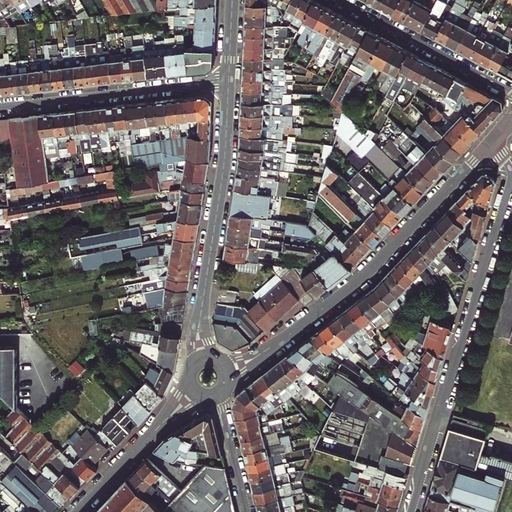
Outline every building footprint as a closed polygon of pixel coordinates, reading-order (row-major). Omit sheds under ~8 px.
[(27,23),(20,12),(13,0),(0,0),(0,8),(10,25),(16,25),(27,23)] [(38,22),(41,22),(27,0),(13,0),(20,12),(27,9),(35,22),(38,22)] [(55,20),(45,4),(42,0),(27,0),(41,22),(49,21),(55,20)] [(199,6),(216,3),(216,0),(103,0),(112,14),(135,12),(164,9),(179,8),(191,7),(199,6)] [(269,0),(267,5),(276,6),(279,0),(284,0),(282,5),(282,8),(281,10),(285,15),(292,0),(269,0)] [(291,24),(303,0),(292,0),(285,15),(290,18),(288,22),(291,24)] [(303,0),(291,24),(299,28),(315,1),(313,0),(303,0)] [(380,0),(376,7),(392,15),(399,0),(380,0)] [(403,21),(414,0),(399,0),(392,15),(403,21)] [(414,0),(403,21),(421,30),(437,0),(414,0)] [(437,0),(421,30),(435,38),(452,5),(447,2),(447,0),(437,0)] [(304,48),(310,37),(326,7),(315,1),(299,28),(298,31),(303,34),(297,45),(304,48)] [(179,15),(216,17),(216,3),(199,6),(191,7),(179,8),(179,15)] [(452,5),(435,38),(445,43),(456,23),(461,13),(463,9),(453,3),(452,5)] [(247,14),(284,16),(285,15),(281,10),(277,6),(276,6),(267,5),(247,4),(247,14)] [(445,43),(455,49),(466,29),(472,19),(477,9),(473,6),(467,16),(465,15),(460,26),(456,23),(445,43)] [(326,7),(310,37),(314,40),(308,51),(315,55),(320,43),(337,13),(326,7)] [(6,26),(10,25),(0,8),(0,19),(4,26),(6,26)] [(81,18),(90,17),(86,10),(77,15),(79,18),(81,18)] [(466,54),(476,34),(482,24),(487,14),(483,12),(478,22),(476,21),(470,31),(466,29),(455,49),(466,54)] [(348,19),(337,13),(320,43),(325,46),(319,57),(321,58),(318,62),(323,65),(332,49),(348,19)] [(465,15),(461,13),(456,23),(460,26),(465,15)] [(246,24),(273,26),(273,21),(282,21),(282,20),(284,16),(247,14),(246,24)] [(185,26),(215,27),(216,17),(179,15),(169,15),(168,29),(174,28),(174,25),(185,26)] [(476,60),(492,29),(497,21),(491,18),(486,27),(481,37),(476,34),(466,54),(476,60)] [(359,25),(348,19),(332,49),(336,51),(329,63),(337,67),(342,58),(345,51),(359,25)] [(472,19),(466,29),(470,31),(476,21),(472,19)] [(504,32),(508,24),(500,20),(496,28),(504,32)] [(282,26),(273,26),(246,24),(246,35),(274,37),(275,32),(287,33),(290,33),(290,27),(282,26)] [(482,24),(476,34),(481,37),(486,27),(482,24)] [(8,43),(18,42),(16,25),(10,25),(6,26),(7,34),(8,43)] [(346,64),(351,67),(371,31),(359,25),(345,51),(351,54),(347,61),(346,64)] [(187,47),(214,48),(215,27),(185,26),(185,29),(183,29),(185,41),(186,47),(187,47)] [(486,65),(502,35),(492,29),(476,60),(486,65)] [(147,77),(157,75),(153,39),(152,31),(147,32),(149,45),(143,46),(147,77)] [(344,112),(362,79),(384,38),(371,31),(351,67),(336,96),(333,101),(338,106),(344,112)] [(504,57),(510,46),(511,42),(511,32),(510,31),(507,37),(502,35),(486,65),(497,71),(501,62),(504,57)] [(274,37),(246,35),(245,46),(274,48),(289,48),(294,38),(287,38),(274,37)] [(169,74),(179,73),(175,42),(174,37),(172,38),(173,42),(165,43),(169,74)] [(384,38),(362,79),(367,82),(371,75),(372,75),(378,65),(384,68),(397,44),(384,38)] [(157,75),(169,74),(165,43),(157,44),(156,39),(153,39),(157,75)] [(89,84),(101,82),(96,42),(96,41),(84,42),(84,45),(89,84)] [(101,82),(112,81),(109,55),(109,51),(102,52),(101,41),(96,42),(101,82)] [(179,73),(190,72),(187,47),(186,47),(185,41),(175,42),(179,73)] [(55,88),(66,87),(64,67),(59,68),(58,56),(56,44),(51,44),(52,47),(50,48),(55,88)] [(136,78),(147,77),(143,46),(143,44),(132,46),(132,47),(136,78)] [(390,89),(410,52),(397,44),(384,68),(391,72),(386,80),(381,89),(388,93),(390,89)] [(78,85),(89,84),(84,45),(74,46),(75,46),(76,57),(74,57),(78,85)] [(66,87),(78,85),(74,57),(76,57),(75,46),(69,47),(70,55),(62,56),(64,67),(66,87)] [(244,57),(285,59),(285,56),(289,48),(274,48),(245,46),(244,57)] [(124,79),(136,78),(132,47),(129,48),(129,53),(121,54),(124,79)] [(209,69),(214,64),(214,56),(214,48),(187,47),(190,72),(209,69)] [(43,89),(55,88),(50,48),(45,48),(46,57),(42,58),(39,58),(39,61),(43,89)] [(112,81),(124,79),(121,54),(121,51),(116,52),(116,55),(109,55),(112,81)] [(351,54),(345,51),(342,58),(347,61),(351,54)] [(419,56),(410,52),(390,89),(388,93),(385,98),(394,103),(396,100),(404,85),(407,79),(410,74),(419,56)] [(0,94),(8,93),(5,62),(4,61),(9,60),(8,53),(4,53),(4,57),(0,57),(0,94)] [(419,56),(410,74),(407,79),(412,81),(414,77),(415,77),(424,59),(419,56)] [(284,61),(285,59),(244,57),(244,68),(273,69),(273,64),(284,64),(284,61)] [(20,92),(31,91),(28,63),(29,63),(29,59),(20,61),(17,61),(20,92)] [(31,91),(43,89),(39,61),(32,62),(32,59),(29,59),(29,63),(28,63),(31,91)] [(422,81),(423,79),(432,63),(424,59),(415,77),(413,82),(412,81),(407,79),(404,85),(413,90),(416,91),(419,86),(422,81)] [(8,93),(20,92),(17,61),(5,62),(8,93)] [(511,78),(511,68),(501,62),(497,71),(511,78)] [(431,92),(432,88),(443,69),(432,63),(423,79),(422,81),(419,86),(431,92)] [(273,69),(244,68),(243,79),(272,81),(272,76),(285,76),(286,74),(294,74),(294,70),(284,70),(273,69)] [(391,72),(384,68),(380,76),(386,80),(391,72)] [(441,94),(442,94),(443,93),(443,92),(453,74),(443,69),(432,88),(431,92),(438,95),(439,95),(440,95),(441,94)] [(446,96),(457,76),(453,74),(443,92),(443,93),(442,94),(446,96)] [(446,96),(456,105),(468,82),(457,76),(446,96)] [(272,81),(243,79),(243,89),(272,91),(272,86),(283,86),(284,86),(284,85),(284,81),(272,81)] [(468,82),(456,105),(459,109),(464,105),(476,117),(481,112),(491,122),(504,108),(503,101),(468,82)] [(323,92),(327,95),(333,101),(336,96),(326,86),(323,92)] [(243,89),(242,102),(271,103),(281,103),(288,104),(293,104),(293,94),(286,93),(283,93),(283,91),(272,91),(243,89)] [(199,118),(200,119),(211,119),(212,100),(206,94),(196,96),(199,118)] [(196,96),(186,97),(189,119),(196,118),(199,118),(196,96)] [(186,97),(176,98),(179,126),(189,125),(189,119),(186,97)] [(179,126),(176,98),(166,99),(169,129),(170,134),(170,138),(176,137),(176,129),(179,128),(179,126)] [(166,99),(156,100),(160,130),(169,129),(166,99)] [(160,130),(156,100),(146,102),(151,141),(155,140),(154,131),(160,130)] [(151,141),(146,102),(136,103),(140,133),(141,138),(141,142),(151,141)] [(271,103),(242,102),(242,113),(271,115),(281,115),(288,116),(295,116),(296,104),(293,104),(288,104),(281,103),(271,103)] [(140,133),(136,103),(126,104),(130,133),(130,134),(140,133)] [(126,104),(115,106),(118,135),(123,134),(130,133),(126,104)] [(464,105),(459,109),(464,114),(483,131),(491,122),(481,112),(476,117),(464,105)] [(115,106),(105,107),(110,141),(119,140),(119,137),(118,135),(115,106)] [(338,106),(337,106),(336,118),(342,119),(344,112),(338,106)] [(105,107),(96,108),(100,137),(100,141),(101,147),(110,146),(110,141),(105,107)] [(435,107),(427,116),(463,151),(472,142),(453,125),(435,107)] [(96,108),(87,109),(90,138),(100,137),(96,108)] [(90,138),(87,109),(76,110),(80,140),(82,151),(87,151),(86,139),(90,138)] [(80,140),(76,110),(64,112),(68,141),(65,141),(66,150),(69,150),(69,153),(76,152),(75,140),(80,140)] [(68,141),(64,112),(52,113),(56,143),(62,142),(63,144),(61,144),(63,155),(69,154),(69,153),(69,150),(66,150),(65,141),(68,141)] [(371,161),(391,181),(393,183),(414,203),(415,202),(427,190),(396,161),(395,160),(385,150),(382,148),(376,142),(374,140),(367,133),(355,122),(344,112),(342,119),(339,129),(338,130),(356,147),(345,158),(352,164),(360,172),(371,161)] [(52,113),(0,119),(0,142),(13,141),(18,186),(23,185),(42,182),(48,181),(49,181),(45,157),(58,155),(56,143),(52,113)] [(242,113),(241,124),(270,126),(270,121),(288,122),(288,116),(281,115),(271,115),(242,113)] [(464,114),(453,125),(472,142),(483,131),(464,114)] [(463,151),(427,116),(420,123),(422,125),(411,136),(412,137),(415,139),(420,134),(422,136),(425,133),(427,135),(436,144),(454,161),(463,151)] [(200,128),(197,128),(190,128),(190,135),(192,135),(210,138),(211,119),(200,119),(200,126),(200,128)] [(241,135),(271,138),(272,131),(282,132),(295,133),(296,127),(270,126),(241,124),(241,135)] [(396,131),(407,142),(415,149),(411,153),(409,155),(411,157),(417,163),(435,181),(446,169),(415,139),(412,137),(411,136),(401,126),(396,131)] [(272,131),(271,138),(278,139),(281,139),(282,132),(272,131)] [(420,134),(415,139),(446,169),(454,161),(436,144),(432,148),(421,137),(422,136),(420,134)] [(134,166),(160,162),(187,157),(209,160),(210,138),(192,135),(190,135),(180,136),(176,137),(170,138),(161,139),(155,140),(151,141),(141,142),(131,144),(134,166)] [(241,136),(240,147),(282,152),(286,153),(286,152),(287,149),(277,148),(278,141),(278,139),(271,138),(241,135),(241,136)] [(395,160),(400,155),(403,152),(404,150),(392,138),(382,148),(385,150),(395,160)] [(333,147),(325,145),(323,158),(330,158),(333,147)] [(296,153),(286,152),(286,153),(285,162),(295,163),(296,153)] [(435,181),(417,163),(411,157),(407,161),(400,155),(395,160),(396,161),(427,190),(435,181)] [(281,160),(278,159),(277,163),(263,160),(263,158),(240,156),(239,163),(279,170),(281,160)] [(187,157),(160,162),(161,170),(146,173),(147,182),(129,185),(129,189),(117,191),(119,199),(144,194),(159,191),(158,187),(158,186),(157,181),(171,178),(177,177),(183,176),(206,180),(209,160),(187,157)] [(295,163),(285,162),(283,170),(293,172),(295,163)] [(327,168),(324,177),(324,178),(330,184),(340,173),(329,162),(327,168)] [(274,180),(277,180),(279,170),(239,163),(238,174),(266,178),(266,177),(274,178),(274,180)] [(117,191),(113,170),(104,171),(95,173),(96,179),(100,178),(100,175),(106,174),(109,189),(98,191),(100,202),(114,200),(119,199),(117,191)] [(404,214),(381,192),(379,190),(360,172),(350,183),(355,187),(394,224),(404,214)] [(77,176),(79,183),(94,180),(94,179),(96,179),(95,173),(85,175),(77,176)] [(238,174),(235,188),(271,194),(275,194),(277,183),(277,180),(274,180),(274,178),(266,177),(266,178),(238,174)] [(458,200),(466,207),(477,195),(489,207),(497,182),(495,178),(487,174),(482,174),(458,200)] [(72,177),(61,179),(60,179),(61,186),(79,183),(77,176),(72,177)] [(175,188),(182,186),(183,186),(204,190),(206,180),(183,176),(177,177),(175,188)] [(319,195),(349,223),(357,231),(373,246),(383,235),(354,207),(342,196),(330,184),(324,178),(320,190),(319,195)] [(48,181),(42,182),(43,189),(61,186),(60,179),(49,181),(48,181)] [(393,183),(391,181),(389,183),(381,192),(404,214),(414,203),(393,183)] [(23,185),(24,192),(43,189),(42,182),(23,185)] [(345,185),(349,189),(342,196),(354,207),(383,235),(394,224),(355,187),(350,183),(349,182),(345,185)] [(7,192),(7,195),(24,192),(23,185),(18,186),(6,188),(7,192)] [(183,186),(182,186),(181,191),(168,193),(169,200),(180,198),(202,202),(204,190),(183,186)] [(235,188),(231,213),(268,219),(271,194),(235,188)] [(80,194),(82,205),(100,202),(98,191),(80,194)] [(63,197),(65,208),(82,205),(80,194),(63,197)] [(45,200),(47,211),(65,208),(63,197),(45,200)] [(148,223),(157,221),(177,217),(199,220),(202,202),(180,198),(179,208),(146,214),(148,223)] [(47,211),(45,200),(26,203),(28,215),(47,211)] [(468,229),(474,209),(466,207),(458,200),(448,210),(468,229)] [(28,215),(26,203),(8,206),(10,218),(28,215)] [(487,213),(474,209),(468,229),(472,233),(479,240),(487,213)] [(468,229),(448,210),(436,224),(460,246),(472,233),(468,229)] [(333,231),(313,212),(309,227),(317,234),(336,253),(352,268),(373,246),(357,231),(352,236),(346,230),(340,237),(333,231)] [(231,213),(229,223),(261,228),(262,224),(271,226),(272,220),(268,219),(231,213)] [(177,217),(157,221),(159,230),(176,227),(174,235),(196,239),(199,220),(177,217)] [(228,233),(269,239),(270,234),(261,232),(261,228),(229,223),(228,233)] [(318,255),(321,253),(315,246),(308,245),(308,242),(317,234),(309,227),(308,226),(288,223),(287,232),(285,242),(283,251),(285,251),(301,254),(306,255),(307,256),(310,255),(312,257),(316,253),(318,255)] [(69,238),(72,256),(133,243),(143,241),(140,224),(69,238)] [(460,246),(436,224),(427,233),(434,245),(439,253),(449,262),(455,267),(468,277),(473,259),(460,246)] [(228,233),(226,242),(258,247),(259,243),(268,244),(269,239),(228,233)] [(434,245),(427,233),(419,242),(438,274),(445,268),(451,272),(455,267),(449,262),(439,253),(434,245)] [(479,240),(472,233),(460,246),(473,259),(479,240)] [(196,239),(174,235),(143,241),(133,243),(136,258),(150,255),(150,254),(157,254),(167,254),(194,255),(196,239)] [(226,242),(224,258),(256,262),(257,256),(272,258),(272,256),(277,257),(279,250),(268,248),(258,247),(226,242)] [(419,242),(409,252),(423,269),(421,271),(425,280),(426,282),(429,287),(432,292),(437,290),(433,283),(437,281),(435,276),(438,274),(419,242)] [(423,269),(409,252),(400,261),(415,278),(412,281),(416,287),(425,280),(421,271),(423,269)] [(326,261),(321,253),(318,255),(311,261),(317,269),(330,285),(352,268),(336,253),(326,261)] [(141,264),(142,268),(169,262),(192,266),(194,255),(167,254),(157,254),(157,260),(141,264)] [(256,271),(257,263),(256,262),(224,258),(222,266),(256,271)] [(415,278),(400,261),(392,269),(406,287),(412,281),(415,278)] [(169,262),(142,268),(132,270),(133,276),(149,273),(150,274),(159,271),(161,276),(167,275),(190,278),(192,266),(169,262)] [(268,264),(279,276),(284,282),(298,298),(301,298),(310,290),(302,280),(293,268),(268,264)] [(330,285),(317,269),(302,280),(310,290),(315,297),(330,285)] [(403,291),(406,287),(392,269),(384,278),(398,295),(396,298),(402,308),(415,298),(413,295),(409,298),(403,291)] [(155,281),(156,288),(167,285),(188,289),(190,278),(167,275),(161,276),(139,281),(140,285),(141,285),(143,286),(149,285),(150,282),(155,281)] [(277,319),(301,298),(298,298),(284,282),(279,276),(256,295),(260,300),(277,319)] [(384,278),(376,287),(390,304),(388,306),(393,311),(394,312),(399,308),(394,300),(396,298),(398,295),(384,278)] [(0,280),(0,293),(2,293),(2,287),(10,287),(10,281),(0,280)] [(429,287),(426,282),(417,289),(420,294),(429,287)] [(132,311),(157,305),(172,302),(186,301),(188,289),(167,285),(156,288),(154,288),(156,295),(145,298),(146,304),(143,304),(143,303),(131,305),(132,311)] [(449,294),(444,285),(437,290),(432,292),(437,301),(449,294)] [(218,294),(235,297),(236,289),(219,286),(218,294)] [(390,304),(376,287),(367,294),(381,311),(379,312),(385,319),(393,311),(388,306),(390,304)] [(413,295),(406,287),(403,291),(409,298),(413,295)] [(234,304),(235,297),(218,294),(216,301),(234,304)] [(367,294),(357,301),(373,317),(371,319),(377,324),(379,322),(385,319),(379,312),(381,311),(367,294)] [(457,310),(449,294),(437,301),(442,311),(445,316),(457,310)] [(249,310),(265,329),(277,319),(260,300),(249,310)] [(172,302),(157,305),(161,323),(162,323),(183,322),(186,301),(172,302)] [(216,301),(213,322),(236,325),(250,342),(265,329),(249,310),(246,306),(234,304),(216,301)] [(367,322),(371,319),(373,317),(357,301),(348,309),(364,325),(362,326),(367,333),(373,328),(367,322)] [(367,341),(372,337),(367,333),(362,326),(364,325),(348,309),(339,316),(354,332),(353,333),(362,345),(367,341)] [(452,329),(445,316),(442,311),(438,323),(433,322),(428,337),(418,334),(416,341),(418,343),(444,356),(452,329)] [(358,348),(362,345),(353,333),(354,332),(339,316),(330,323),(345,339),(349,336),(358,348)] [(183,322),(162,323),(160,336),(131,331),(129,339),(141,341),(179,348),(183,322)] [(236,325),(213,322),(217,339),(234,348),(250,342),(236,325)] [(330,323),(319,331),(336,346),(334,348),(339,354),(342,353),(346,350),(340,343),(345,339),(330,323)] [(372,337),(374,335),(377,333),(373,328),(367,333),(372,337)] [(336,346),(319,331),(311,338),(333,357),(335,358),(339,354),(334,348),(336,346)] [(392,334),(388,337),(396,345),(399,349),(401,346),(392,334)] [(121,347),(123,343),(124,338),(114,336),(111,345),(121,347)] [(326,367),(328,365),(333,357),(311,338),(299,347),(308,355),(326,367)] [(179,348),(141,341),(140,352),(154,360),(175,372),(179,348)] [(404,348),(412,352),(440,367),(444,356),(418,343),(416,346),(408,341),(404,348)] [(0,390),(17,407),(17,345),(0,345),(0,390)] [(299,347),(289,354),(308,370),(314,373),(318,367),(328,374),(330,370),(332,370),(333,368),(328,365),(326,367),(308,355),(299,347)] [(389,350),(385,347),(378,352),(382,356),(389,350)] [(440,367),(412,352),(406,361),(411,364),(436,380),(440,367)] [(347,361),(349,358),(342,353),(339,354),(341,357),(347,361)] [(306,380),(314,373),(308,370),(289,354),(282,360),(302,386),(307,382),(306,380)] [(433,392),(436,380),(411,364),(406,361),(402,358),(397,366),(406,373),(429,389),(433,392)] [(164,395),(175,372),(154,360),(145,375),(148,377),(148,380),(149,380),(164,395)] [(302,386),(282,360),(272,367),(293,393),(297,390),(301,395),(303,397),(313,389),(307,382),(302,386)] [(293,393),(272,367),(264,374),(281,395),(284,400),(289,397),(293,393)] [(353,457),(404,473),(408,460),(412,462),(422,427),(386,403),(366,390),(360,386),(356,383),(337,371),(329,383),(335,387),(343,393),(334,408),(334,409),(365,418),(353,457)] [(366,377),(360,386),(366,390),(375,378),(369,373),(366,377)] [(277,397),(281,395),(264,374),(255,381),(276,406),(281,402),(277,397)] [(397,382),(389,377),(384,385),(393,392),(394,391),(399,384),(397,382)] [(163,396),(164,395),(149,380),(148,380),(141,387),(136,392),(140,396),(142,399),(143,400),(152,408),(163,396)] [(276,406),(255,381),(247,387),(260,404),(265,411),(268,409),(269,411),(271,414),(273,413),(277,418),(280,417),(285,416),(283,407),(279,410),(276,406)] [(399,384),(394,391),(410,403),(410,404),(426,415),(429,405),(399,384)] [(236,416),(258,411),(257,407),(260,404),(247,387),(237,395),(233,405),(236,416)] [(335,387),(325,402),(334,408),(343,393),(335,387)] [(305,398),(303,397),(301,395),(297,390),(293,393),(296,398),(300,402),(305,398)] [(123,406),(132,415),(139,422),(152,408),(143,400),(142,399),(140,396),(136,392),(123,406)] [(426,415),(410,404),(406,409),(405,406),(399,401),(398,403),(389,398),(386,403),(422,427),(426,415)] [(462,407),(456,405),(453,414),(459,416),(462,407)] [(124,424),(132,415),(123,406),(102,429),(118,444),(131,430),(124,424)] [(0,428),(26,454),(42,469),(48,463),(53,469),(48,474),(70,495),(71,497),(89,478),(62,452),(17,407),(0,423),(0,428)] [(269,411),(267,413),(258,414),(258,411),(236,416),(238,427),(268,420),(277,418),(273,413),(271,414),(269,411)] [(193,450),(198,451),(222,454),(213,416),(206,413),(177,430),(190,440),(194,442),(193,450)] [(453,414),(450,426),(485,437),(489,425),(459,416),(453,414)] [(238,427),(241,439),(274,431),(283,429),(282,421),(269,424),(268,420),(238,427)] [(441,455),(506,475),(511,477),(511,475),(511,458),(492,452),(491,454),(481,451),(485,437),(450,426),(441,455)] [(87,430),(73,444),(93,463),(107,449),(87,430)] [(164,438),(186,449),(190,440),(177,430),(164,438)] [(244,451),(281,442),(286,441),(284,434),(275,436),(274,431),(241,439),(244,451)] [(164,438),(154,449),(179,462),(185,463),(186,456),(197,457),(198,451),(193,450),(186,449),(164,438)] [(93,463),(73,444),(71,442),(62,452),(89,478),(98,468),(93,463)] [(284,452),(281,442),(244,451),(247,461),(279,453),(284,452)] [(0,477),(2,479),(17,463),(0,446),(0,477)] [(249,471),(271,466),(270,461),(280,459),(279,453),(247,461),(249,471)] [(63,502),(70,495),(48,474),(42,469),(26,454),(19,460),(20,460),(63,502)] [(451,497),(453,491),(479,499),(477,505),(477,508),(485,510),(490,511),(494,511),(506,475),(441,455),(429,494),(450,500),(451,497)] [(376,472),(375,476),(405,485),(408,474),(404,473),(353,457),(351,457),(349,463),(360,467),(376,472)] [(182,491),(146,458),(137,467),(173,500),(182,491)] [(54,511),(63,502),(20,460),(17,463),(2,479),(6,483),(8,480),(41,511),(54,511)] [(48,463),(42,469),(48,474),(53,469),(48,463)] [(235,511),(226,468),(205,466),(182,491),(173,500),(167,507),(163,511),(164,511),(235,511)] [(252,481),(284,473),(282,468),(272,470),(271,466),(249,471),(252,481)] [(173,500),(137,467),(127,478),(143,492),(147,488),(167,507),(173,500)] [(376,472),(360,467),(359,471),(372,475),(375,476),(376,472)] [(286,473),(284,473),(252,481),(254,491),(289,482),(287,476),(286,473)] [(405,485),(375,476),(372,475),(369,485),(374,486),(402,495),(405,485)] [(0,494),(4,498),(19,511),(41,511),(8,480),(6,483),(2,479),(0,477),(0,486),(4,490),(0,494)] [(164,511),(163,511),(143,492),(127,478),(95,511),(164,511)] [(291,489),(289,482),(254,491),(257,502),(292,495),(300,493),(300,492),(299,488),(291,489)] [(402,495),(374,486),(373,491),(379,493),(378,498),(380,499),(399,504),(402,495)] [(450,500),(429,494),(426,505),(447,511),(469,511),(471,506),(468,505),(459,502),(450,500)] [(292,495),(257,502),(258,511),(261,511),(290,505),(289,503),(294,502),(292,495)] [(350,497),(347,505),(370,511),(396,511),(399,504),(380,499),(378,505),(350,497)] [(19,511),(4,498),(0,502),(0,508),(4,511),(19,511)] [(339,509),(335,508),(336,502),(329,500),(325,511),(338,511),(339,511),(339,509)] [(370,511),(347,505),(336,502),(335,508),(339,509),(339,511),(338,511),(370,511)]
